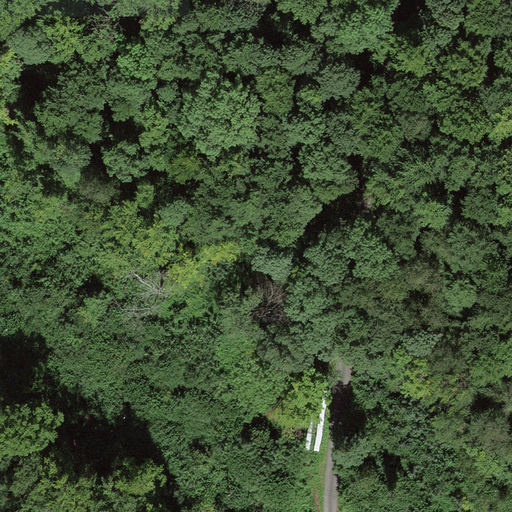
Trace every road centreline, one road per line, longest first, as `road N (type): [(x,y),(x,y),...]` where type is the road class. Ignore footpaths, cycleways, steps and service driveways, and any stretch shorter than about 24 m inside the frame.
road 1 (track): [(323,511),(334,338),(362,174),(379,0)]
road 2 (track): [(99,0),(95,29),(78,48),(51,57),(0,45)]
